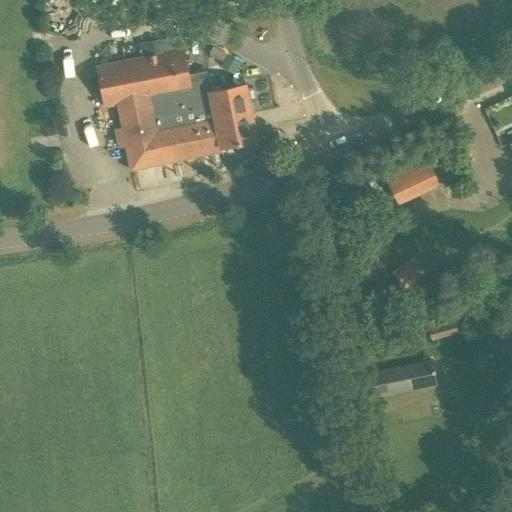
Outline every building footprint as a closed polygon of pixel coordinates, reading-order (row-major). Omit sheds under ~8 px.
[(109,0),(105,14),(116,18),(122,0),(120,0),(109,0)] [(190,73),(185,48),(96,64),(99,79),(97,80),(95,81),(94,82),(94,83),(94,85),(93,86),(94,87),(94,89),(95,91),(96,92),(96,93),(98,93),(99,94),(102,94),(104,107),(117,105),(121,127),(115,128),(118,148),(125,146),(130,170),(222,152),(220,146),(257,138),(250,102),(256,101),(253,86),(247,87),(246,84),(211,91),(207,70),(190,73)] [(235,73),(240,64),(226,56),(221,65),(235,73)] [(90,189),(88,179),(74,182),(75,191),(90,189)] [(453,321),(427,329),(431,341),(456,333),(453,321)] [(371,398),(433,386),(430,362),(367,376),(371,398)]
